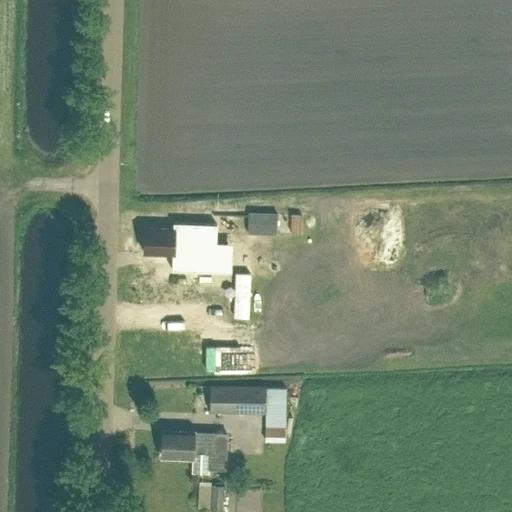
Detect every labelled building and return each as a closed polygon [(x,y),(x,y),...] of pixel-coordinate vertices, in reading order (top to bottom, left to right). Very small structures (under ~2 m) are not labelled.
[(248,213),(248,232),(276,233),(277,214),(248,213)] [(144,227),(143,252),(172,253),(172,270),(215,271),(217,224),(173,222),(173,228),(144,227)] [(235,272),(232,316),(247,317),(249,273),(235,272)] [(263,411),(263,384),(208,383),(207,410),(263,411)] [(207,468),(225,469),(226,454),(227,434),(163,431),(162,456),(193,458),(193,472),(207,472),(207,468)] [(224,509),(225,484),(213,483),(212,508),(224,509)]
